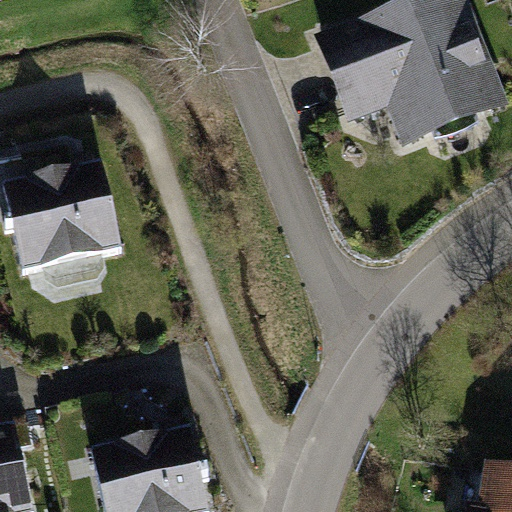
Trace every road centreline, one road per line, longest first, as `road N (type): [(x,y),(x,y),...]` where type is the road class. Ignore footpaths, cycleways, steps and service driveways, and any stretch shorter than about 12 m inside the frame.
road 1 (track): [(0,109),(70,91),(149,130),(300,511)]
road 2 (residential): [(229,0),(331,279),(387,350)]
road 3 (residential): [(303,511),(387,350)]
road 4 (residential): [(387,350),(464,266),(511,234)]
